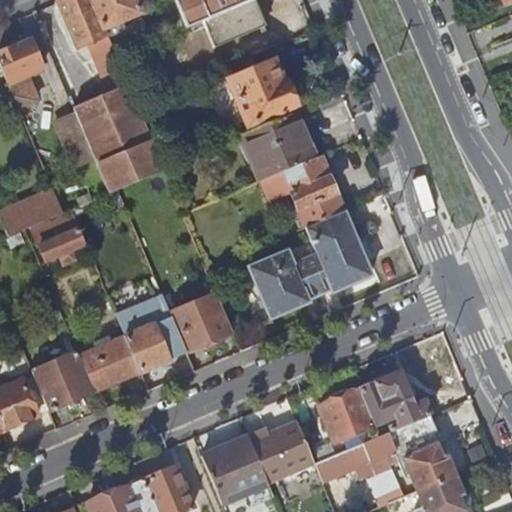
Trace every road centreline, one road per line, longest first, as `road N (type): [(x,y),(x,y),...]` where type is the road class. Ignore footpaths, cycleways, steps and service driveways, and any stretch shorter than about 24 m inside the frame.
road 1 (residential): [(0,483),(458,290)]
road 2 (primary): [(347,0),(458,290)]
road 3 (primary): [(511,224),(462,136),(405,0)]
road 4 (primary): [(458,290),(511,400)]
